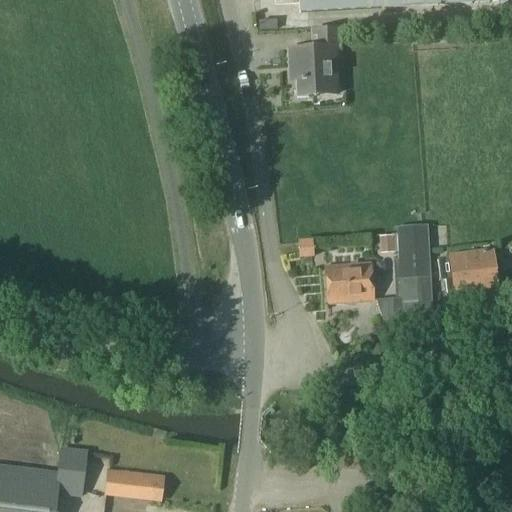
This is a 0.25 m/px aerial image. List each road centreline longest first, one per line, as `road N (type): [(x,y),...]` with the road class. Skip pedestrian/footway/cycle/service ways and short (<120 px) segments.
road 1 (tertiary): [(253,362),(248,275),(183,0)]
road 2 (unclassified): [(282,364),(282,316),(228,0)]
road 3 (unclassified): [(253,362),(145,358),(0,322)]
road 4 (unclassified): [(282,364),(391,370),(511,330)]
road 5 (unclassified): [(466,511),(391,481),(246,472)]
